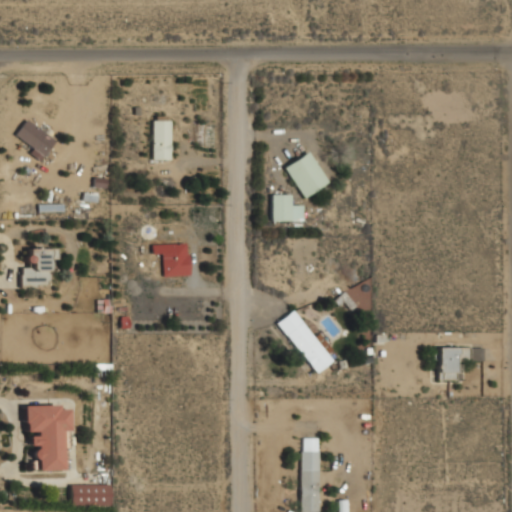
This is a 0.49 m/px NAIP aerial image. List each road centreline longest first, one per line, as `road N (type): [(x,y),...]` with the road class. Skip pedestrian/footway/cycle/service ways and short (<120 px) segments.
road 1 (residential): [(511,52),(0,53)]
road 2 (residential): [(235,53),(233,511)]
